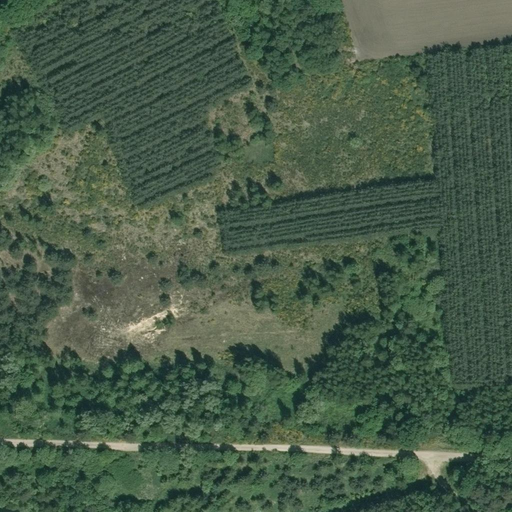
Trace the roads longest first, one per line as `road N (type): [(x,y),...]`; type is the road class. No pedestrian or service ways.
road 1 (track): [(0,446),(511,460)]
road 2 (track): [(511,39),(359,54),(293,92),(255,84),(226,0)]
